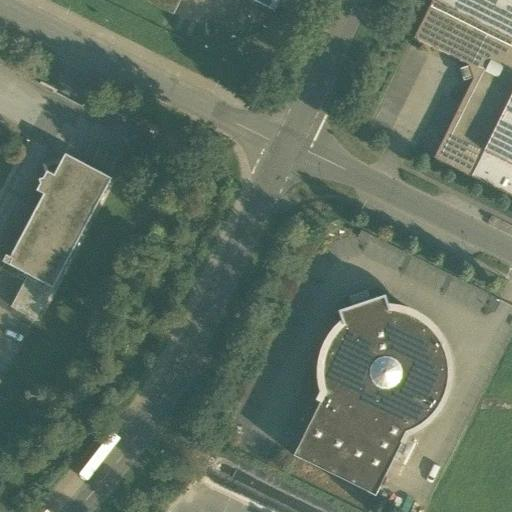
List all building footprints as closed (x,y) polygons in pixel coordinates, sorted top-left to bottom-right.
[(278,0),(142,0),(172,15),(179,0),(248,0),(272,12),(278,0)] [(434,158),(511,197),(511,0),(432,0),(414,38),(468,65),(473,79),(434,158)] [(27,274),(51,287),(109,178),(65,154),(54,175),(47,171),(37,190),(44,194),(10,257),(7,255),(4,262),(27,274)] [(42,305),(51,287),(27,274),(18,293),(42,305)] [(10,307),(34,320),(42,305),(18,293),(10,307)] [(338,311),(342,324),(358,314),(374,309),(389,308),(384,295),(338,311)] [(401,443),(402,443),(406,434),(418,428),(431,418),(438,409),(444,399),(449,377),(448,360),(443,344),(435,332),(421,319),(407,312),(389,308),(374,309),(358,314),(342,324),(332,335),(324,351),(320,368),(320,380),(323,393),(319,402),(320,403),(401,443)] [(401,443),(320,403),(297,448),(297,447),(293,456),(301,460),(302,460),(367,492),(366,492),(375,496),(379,488),(379,487),(401,443)]
